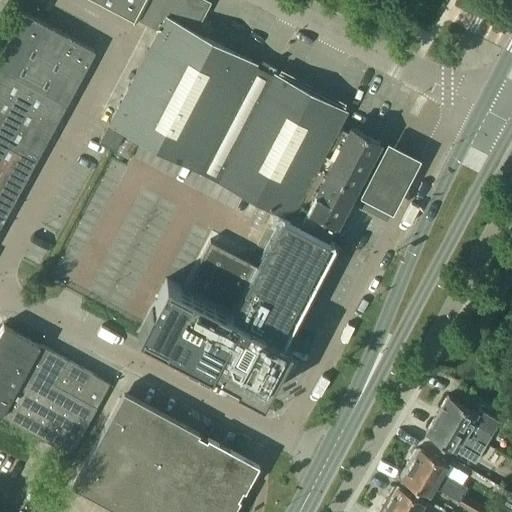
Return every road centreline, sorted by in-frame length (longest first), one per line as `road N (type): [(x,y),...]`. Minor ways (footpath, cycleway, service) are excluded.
road 1 (unclassified): [(454,97),(442,139),(276,438)]
road 2 (residential): [(334,511),(511,197)]
road 3 (residential): [(0,259),(122,34),(56,0)]
road 4 (residential): [(276,438),(0,289)]
road 5 (tertiary): [(480,111),(395,290),(364,385)]
road 6 (tertiary): [(364,385),(420,301),(508,127)]
road 7 (residential): [(454,97),(277,0)]
